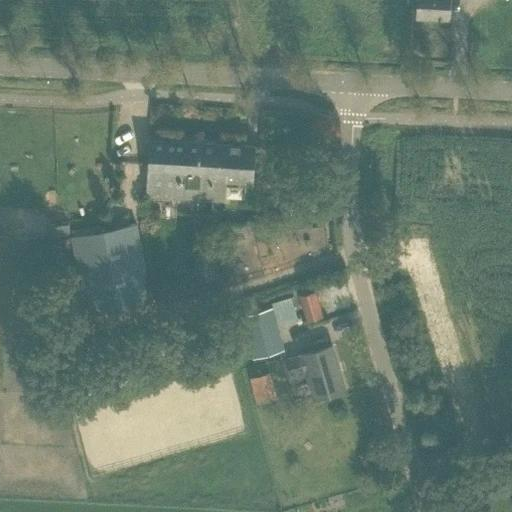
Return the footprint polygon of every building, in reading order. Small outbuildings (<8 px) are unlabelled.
[(417,0),(416,16),(448,18),(448,0),(417,0)] [(145,195),(224,200),(226,180),(253,182),(255,146),(149,139),(145,195)] [(312,202),(284,203),(285,222),(312,221),(312,202)] [(69,233),(67,221),(48,224),(50,236),(69,233)] [(151,285),(142,241),(138,222),(71,235),(87,316),(155,303),(151,285)] [(194,271),(212,268),(209,251),(191,254),(194,271)] [(299,294),(307,320),(322,316),(314,290),(299,294)] [(239,316),(251,358),(284,349),(271,307),(239,316)] [(284,359),(290,377),(305,372),(313,398),(343,389),(330,345),(300,354),(300,355),(284,359)]
